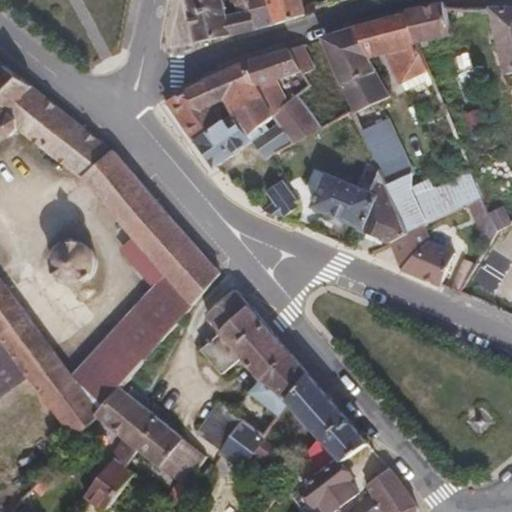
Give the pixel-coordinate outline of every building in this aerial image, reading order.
[(225,15),(220,0),(185,0),(186,1),(197,41),(254,28),(249,8),(238,12),(225,15)] [(249,8),(245,0),(240,0),(236,1),(238,12),(249,8)] [(303,7),(301,0),(245,0),(249,8),(254,28),(305,14),(303,7)] [(449,30),(444,0),(407,8),(407,13),(415,40),(449,30)] [(511,70),(511,8),(490,7),(504,73),(511,70)] [(427,68),(415,40),(407,13),(372,22),(382,47),(400,81),(427,68)] [(382,47),(372,22),(355,27),(366,53),(382,47)] [(388,94),(372,59),(366,53),(355,27),(324,37),(356,111),(380,98),(388,94)] [(313,67),(302,44),(290,48),(300,69),(302,73),(313,67)] [(300,69),(290,48),(245,62),(253,84),(300,69)] [(115,151),(50,94),(6,62),(0,67),(0,129),(1,131),(11,134),(19,125),(88,178),(115,151)] [(253,84),(245,62),(207,79),(220,100),(226,97),(233,94),(241,90),(244,98),(257,92),(253,84)] [(222,121),(211,105),(220,100),(207,79),(167,99),(192,142),(195,140),(222,121)] [(319,126),(295,93),(271,113),(291,142),(319,126)] [(245,105),(240,99),(233,94),(226,97),(234,113),(245,105)] [(291,142),(271,113),(259,95),(245,105),(234,113),(222,121),(195,140),(213,165),(251,138),(263,157),(291,142)] [(417,185),(396,139),(398,137),(380,98),(356,111),(355,112),(379,164),(409,230),(424,224),(426,222),(427,219),(469,200),(481,194),(471,169),(433,188),(430,179),(417,185)] [(511,178),(498,138),(471,148),(487,192),(511,182),(511,178)] [(128,175),(132,170),(115,151),(88,178),(104,196),(128,175)] [(409,230),(379,164),(368,190),(325,173),(312,205),(360,225),(358,228),(389,241),(409,230)] [(220,270),(178,221),(132,170),(128,175),(104,196),(138,237),(170,274),(193,302),(220,270)] [(288,189),(284,178),(266,191),(272,199),(288,189)] [(299,203),(288,189),(272,199),(260,206),(280,215),(299,203)] [(496,227),(481,194),(469,200),(485,236),(496,227)] [(452,250),(433,241),(424,224),(409,230),(389,241),(402,268),(432,280),(438,282),(442,273),(452,250)] [(170,274),(138,237),(125,248),(159,288),(170,274)] [(95,265),(95,257),(93,252),(89,247),(85,243),(79,241),(73,241),(67,243),(62,246),(57,251),(55,258),(55,266),(59,273),(64,278),(71,280),(77,281),(83,279),(87,277),(92,272),(95,265)] [(147,356),(193,302),(170,274),(159,288),(120,333),(147,356)] [(99,412),(7,286),(0,291),(0,359),(7,369),(19,361),(23,365),(76,436),(98,414),(99,412)] [(277,335),(235,287),(208,313),(221,328),(223,331),(216,338),(230,356),(239,350),(243,355),(249,362),(277,335)] [(230,356),(216,338),(223,331),(221,328),(200,346),(222,373),(243,355),(239,350),(230,356)] [(123,386),(147,356),(120,333),(94,365),(101,372),(120,388),(123,386)] [(262,379),(290,350),(277,335),(249,362),(257,373),(262,379)] [(65,340),(54,349),(71,371),(82,362),(65,340)] [(292,400),(310,373),(290,350),(262,379),(253,389),(282,413),(292,400)] [(120,388),(101,372),(91,383),(110,400),(120,388)] [(253,389),(262,379),(257,373),(245,385),(251,391),(253,389)] [(359,428),(310,373),(292,400),(296,402),(347,460),(369,441),(359,428)] [(207,455),(123,386),(120,388),(110,400),(99,412),(98,414),(124,436),(111,454),(114,457),(116,456),(128,464),(138,446),(185,485),(207,455)] [(222,448),(243,419),(232,410),(220,402),(199,433),(222,448)] [(245,464),(266,435),(243,419),(222,448),(245,464)] [(358,483),(384,468),(374,451),(348,466),(358,483)] [(108,509),(135,470),(128,464),(116,456),(114,457),(87,493),(108,509)] [(331,511),(357,491),(349,480),(353,476),(344,463),(337,462),(333,464),(303,488),(316,505),(322,502),(329,511),(331,511)] [(417,505),(390,465),(366,483),(383,511),(415,511),(415,507),(417,505)]
